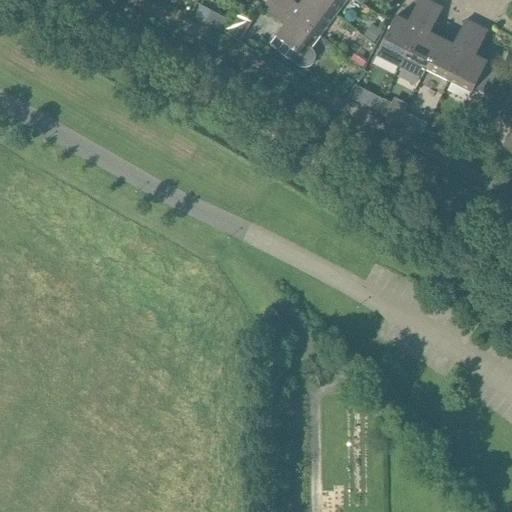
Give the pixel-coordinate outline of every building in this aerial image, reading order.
[(312,48),(322,36),(275,0),(270,0),(264,8),(286,25),(271,44),(299,65),(303,67),(307,68),(311,66),(314,63),(316,59),(316,55),(315,51),(312,48)] [(337,15),(317,0),(304,0),(301,5),(294,0),(275,0),(322,36),(337,15)] [(317,0),(337,15),(348,0),(317,0)] [(397,15),(377,56),(400,67),(432,2),(427,0),(419,0),(409,21),(397,15)] [(426,70),(443,38),(431,32),(443,8),(432,2),(400,67),(401,66),(402,69),(418,76),(423,76),(426,70)] [(200,6),(194,17),(205,23),(211,11),(200,6)] [(237,12),(225,32),(239,41),(252,21),(237,12)] [(443,38),(426,70),(448,80),(476,24),(466,20),(454,44),(443,38)] [(372,24),(364,35),(374,42),(382,32),(372,24)] [(476,24),(448,80),(450,81),(472,93),(475,87),(488,93),(502,74),(487,63),(489,60),(477,54),(488,31),(477,25),(476,24)] [(363,37),(358,44),(371,53),(375,45),(363,37)] [(355,53),(351,60),(363,68),(367,61),(355,53)] [(354,84),(347,97),(356,101),(363,88),(354,84)] [(383,98),(377,111),(385,115),(392,103),(383,98)] [(511,118),(509,115),(503,122),(511,128),(511,134),(504,145),(511,151),(511,118)] [(416,117),(411,127),(422,133),(427,123),(416,117)]
